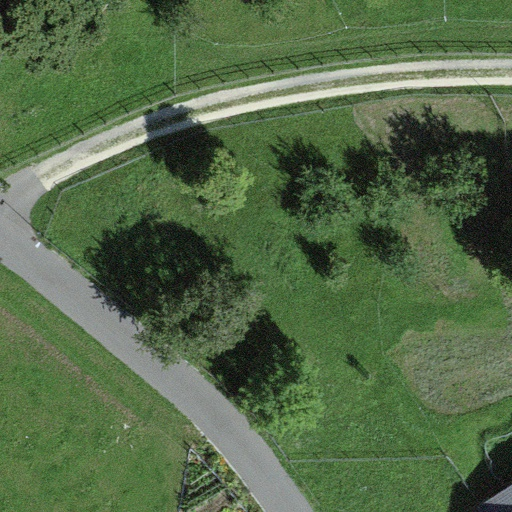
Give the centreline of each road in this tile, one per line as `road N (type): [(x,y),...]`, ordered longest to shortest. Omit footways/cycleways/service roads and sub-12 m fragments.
road 1 (track): [(0,196),(171,122),(296,94),(511,76)]
road 2 (unclassified): [(291,511),(201,403),(142,349),(0,250)]
